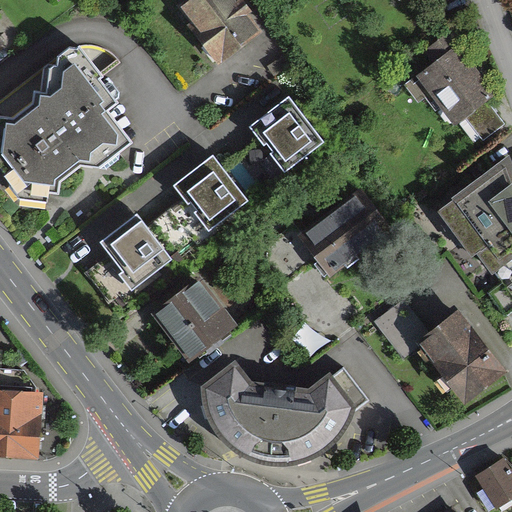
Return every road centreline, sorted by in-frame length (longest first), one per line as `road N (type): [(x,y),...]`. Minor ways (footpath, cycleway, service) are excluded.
road 1 (tertiary): [(511,417),(307,511)]
road 2 (secondary): [(136,441),(0,266)]
road 3 (residential): [(0,486),(78,478),(136,441)]
